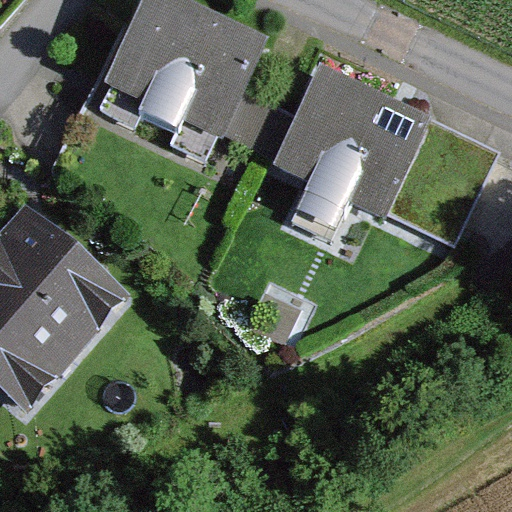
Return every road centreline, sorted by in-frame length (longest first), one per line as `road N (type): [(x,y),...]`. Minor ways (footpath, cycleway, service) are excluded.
road 1 (track): [(80,511),(152,448),(253,414),(470,279),(511,239)]
road 2 (residential): [(511,85),(322,0)]
